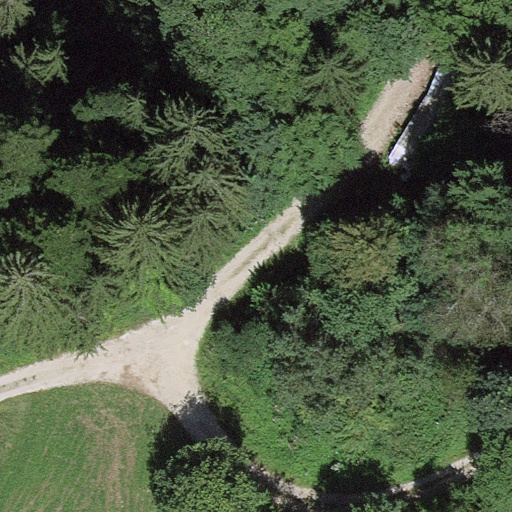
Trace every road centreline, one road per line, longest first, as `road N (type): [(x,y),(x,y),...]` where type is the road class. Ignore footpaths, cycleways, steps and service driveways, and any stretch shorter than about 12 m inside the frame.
road 1 (track): [(145,344),(215,305),(320,197),(392,111),(446,0)]
road 2 (track): [(145,344),(198,434),(274,498),(346,511)]
road 3 (track): [(357,511),(449,479),(511,443)]
road 4 (track): [(0,396),(145,344)]
